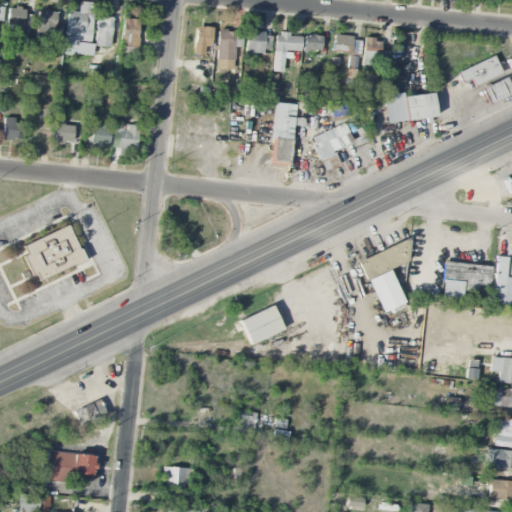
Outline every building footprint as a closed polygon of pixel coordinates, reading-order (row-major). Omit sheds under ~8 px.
[(64,55),(90,56),(93,2),(78,2),(78,13),(66,12),(64,55)] [(8,8),(8,32),(24,33),(24,9),(8,8)] [(55,11),(37,10),(36,41),(54,42),(55,11)] [(112,18),(96,17),(94,47),(110,48),(112,18)] [(138,19),(122,19),(121,47),(137,47),(138,19)] [(211,27),(195,27),(193,55),(203,55),(204,47),(211,47),(211,27)] [(216,70),(234,70),(233,47),(241,47),(241,36),(233,36),(233,30),(216,31),(216,70)] [(271,33),(246,33),(245,54),(262,55),(263,50),(270,50),(271,33)] [(272,71),(283,72),(283,58),(294,59),(294,51),(300,51),(300,37),(287,37),(287,34),(274,34),(272,71)] [(351,40),(352,36),(334,34),(332,50),(358,53),(359,41),(351,40)] [(320,52),(321,36),(304,35),(303,51),(320,52)] [(380,40),(363,39),(361,65),(378,66),(380,40)] [(472,86),(500,74),(493,57),(456,72),(461,83),(470,79),(472,86)] [(511,95),(504,78),(480,88),(486,105),(511,95)] [(393,121),(434,117),(431,93),(390,98),(393,121)] [(294,104),(273,102),(267,165),(288,167),(294,104)] [(330,122),(346,119),(344,105),(328,107),(330,122)] [(23,121),(4,118),(1,139),(20,141),(23,121)] [(54,143),(72,143),(73,124),(55,123),(54,143)] [(125,157),(125,150),(135,150),(137,126),(113,124),(110,148),(119,149),(118,156),(125,157)] [(337,163),(332,151),(351,143),(343,124),(309,138),(322,169),(337,163)] [(92,125),(91,146),(107,147),(107,126),(92,125)] [(35,282),(83,261),(67,226),(20,246),(35,282)] [(358,259),(379,314),(403,305),(389,268),(412,259),(405,241),(358,259)] [(510,304),(511,279),(511,244),(505,244),(504,257),(494,257),(491,303),(510,304)] [(441,299),(461,300),(461,291),(477,291),(477,287),(490,287),(490,265),(442,263),(441,299)] [(282,330),(271,306),(238,321),(249,345),(282,330)] [(497,337),(511,337),(511,314),(497,314),(497,337)] [(511,384),(511,358),(490,358),(489,372),(497,372),(497,384),(511,384)] [(492,407),(511,407),(511,389),(492,389),(492,407)] [(106,416),(98,399),(72,412),(79,428),(106,416)] [(233,435),(256,439),(260,415),(237,410),(233,435)] [(511,448),(511,420),(503,419),(502,426),(493,425),(492,446),(511,448)] [(511,469),(511,451),(487,450),(486,468),(511,469)] [(94,456),(49,451),(46,481),(65,483),(66,474),(91,477),(94,456)] [(511,481),(488,480),(487,498),(511,499),(511,481)] [(16,511),(36,511),(38,496),(19,494),(16,511)] [(39,511),(47,511),(49,497),(39,495),(37,511),(39,511)] [(344,507),(361,509),(362,498),(345,497),(344,507)] [(426,511),(427,505),(409,503),(407,511),(426,511)]
